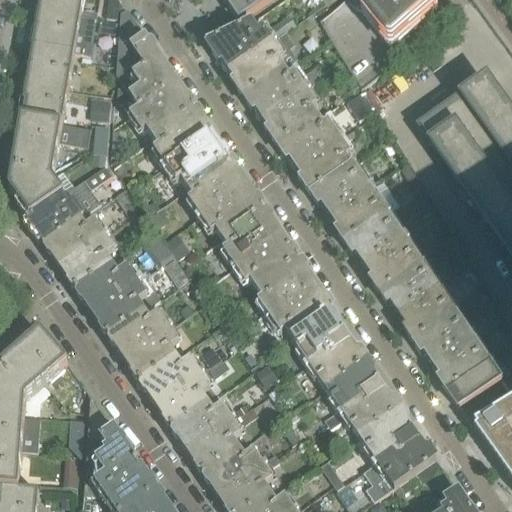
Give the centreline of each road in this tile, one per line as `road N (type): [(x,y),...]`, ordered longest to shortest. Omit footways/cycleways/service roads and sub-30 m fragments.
road 1 (residential): [(159,0),(157,14),(497,511)]
road 2 (residential): [(195,511),(29,267),(0,249)]
